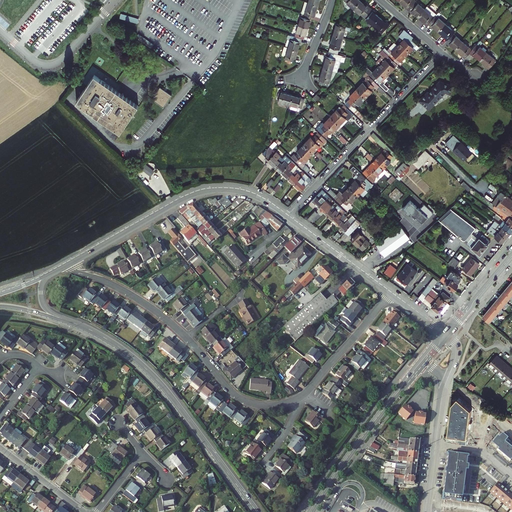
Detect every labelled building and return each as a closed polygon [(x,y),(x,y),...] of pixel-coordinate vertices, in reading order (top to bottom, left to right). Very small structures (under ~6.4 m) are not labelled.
[(359,0),(344,0),(354,8),(360,0),(359,0)] [(365,5),(360,0),(354,8),(363,16),(371,7),(366,4),(365,5)] [(414,0),(399,0),(404,5),(404,6),(408,10),(416,1),(414,0)] [(416,1),(408,10),(413,13),(413,12),(419,17),(425,9),(416,1)] [(316,13),(318,5),(308,2),(305,14),(312,16),(314,17),(315,13),(316,13)] [(425,9),(419,17),(424,21),(423,22),(427,26),(429,24),(436,15),(438,14),(428,5),(425,9)] [(371,7),(363,16),(373,25),(379,17),(374,12),(375,11),(371,7)] [(137,23),(139,18),(121,13),(119,18),(137,23)] [(311,20),(312,16),(305,14),(303,13),(299,25),(309,28),(311,20)] [(434,27),(439,31),(445,23),(436,15),(429,24),(433,28),(434,27)] [(385,21),(379,17),(373,25),(382,33),(390,24),(385,20),(385,21)] [(350,27),(340,24),(336,23),(333,35),(342,38),(345,30),(349,31),(350,27)] [(453,33),(455,31),(445,23),(439,31),(444,35),(443,36),(448,40),(453,33)] [(299,25),(296,37),(301,38),(305,40),(306,36),(309,28),(299,25)] [(402,50),(412,40),(413,39),(403,31),(400,34),(405,38),(398,45),(402,50)] [(446,42),(451,46),(451,45),(456,49),(463,42),(462,41),(453,33),(448,40),(446,42)] [(288,48),(298,50),(300,42),(301,38),(296,37),(289,35),(287,39),(291,39),(288,48)] [(339,49),(342,38),(333,35),(331,43),(330,47),(339,49)] [(417,44),(412,40),(402,50),(407,54),(417,44)] [(472,50),(463,42),(456,49),(461,53),(461,54),(465,58),(470,53),(472,50)] [(472,50),(470,53),(474,57),(475,56),(480,60),(487,52),(477,44),(472,50)] [(394,59),(402,50),(398,45),(391,52),(395,56),(392,58),(394,59)] [(294,62),(295,58),(296,58),(298,50),(288,48),(285,46),(282,55),(285,56),(285,55),(286,55),(285,59),(294,62)] [(407,54),(402,50),(394,59),(398,64),(407,54)] [(485,64),(484,65),(489,69),(497,60),(487,52),(480,60),(485,64)] [(385,59),(379,65),(383,70),(392,60),(387,55),(384,58),(385,59)] [(332,70),(336,59),(326,56),(325,59),(323,68),(332,70)] [(388,74),(397,65),(392,60),(383,70),(388,74)] [(363,69),(369,75),(369,74),(375,79),(383,70),(379,65),(372,72),(365,66),(362,69),(363,69)] [(328,86),(332,70),(323,68),(319,79),(320,79),(319,83),(328,86)] [(361,93),(373,80),(368,75),(369,75),(363,69),(361,72),(364,74),(363,75),(365,77),(366,78),(356,89),(361,93)] [(388,74),(383,70),(375,79),(390,94),(392,91),(382,81),(388,74)] [(139,105),(124,95),(95,75),(77,101),(121,131),(139,105)] [(385,91),(373,80),(361,93),(366,98),(372,91),(371,89),(374,86),(376,87),(382,94),(385,91)] [(453,86),(441,82),(429,94),(428,93),(420,100),(429,109),(446,92),(451,94),(453,86)] [(164,106),(172,95),(160,87),(152,98),(164,106)] [(349,96),(351,97),(345,103),(349,106),(361,93),(356,89),(349,96)] [(279,101),(290,104),(293,95),(282,92),(279,101)] [(354,106),(357,103),(359,105),(366,98),(361,93),(349,106),(363,120),(366,117),(354,106)] [(302,108),(305,99),(301,98),(301,97),(293,95),(290,104),(302,108)] [(335,121),(347,108),(344,105),(339,111),(337,109),(330,116),(335,121)] [(340,125),(346,118),(345,116),(348,113),(350,114),(352,112),(347,108),(335,121),(340,125)] [(350,114),(348,113),(345,116),(346,118),(340,125),(341,127),(354,114),(352,112),(350,114)] [(322,134),(335,121),(330,116),(323,123),(322,122),(317,128),(322,134)] [(331,131),(333,132),(340,125),(335,121),(322,134),(324,135),(326,132),(328,134),(331,131)] [(452,122),(449,125),(463,138),(466,136),(452,122)] [(311,136),(304,143),(309,148),(321,135),(320,134),(317,136),(316,134),(313,138),(311,136)] [(380,164),(393,150),(376,134),(373,137),(385,149),(375,159),(380,164)] [(464,161),(472,152),(454,134),(445,143),(457,155),(458,154),(460,156),(460,157),(464,161)] [(327,140),(321,135),(309,148),(314,152),(320,145),(321,146),(327,140)] [(276,152),(280,147),(274,141),(270,146),(276,152)] [(304,143),(292,156),(296,161),(309,148),(304,143)] [(276,152),(270,146),(267,148),(266,156),(275,166),(283,158),(278,154),(282,149),(280,147),(276,152)] [(307,160),(314,152),(309,148),(296,161),(308,172),(310,169),(305,164),(308,161),(307,160)] [(428,157),(429,158),(434,162),(436,160),(426,149),(413,163),(418,167),(428,157)] [(380,164),(384,168),(392,161),(393,162),(398,156),(393,150),(380,164)] [(371,161),(374,158),(368,153),(366,156),(371,161)] [(498,163),(504,167),(511,159),(505,154),(498,163)] [(286,155),(283,158),(275,166),(282,172),(292,161),(286,155)] [(428,157),(418,167),(419,168),(429,158),(428,157)] [(368,177),(380,164),(375,159),(369,166),(368,165),(362,171),(368,177)] [(288,178),(298,167),(292,161),(282,172),(288,178)] [(402,173),(409,166),(404,162),(398,168),(402,173)] [(146,164),(142,170),(151,176),(155,171),(146,164)] [(384,168),(380,164),(368,177),(373,182),(376,180),(375,178),(379,174),(381,177),(382,177),(387,171),(384,168)] [(351,169),(359,176),(349,186),(354,191),(367,178),(354,166),(351,169)] [(305,173),(298,167),(288,178),(294,184),(305,173)] [(312,180),(305,173),(294,184),(302,191),(312,180)] [(354,191),(359,195),(365,188),(366,189),(370,186),(369,185),(371,182),(367,178),(354,191)] [(464,181),(461,184),(469,191),(471,188),(464,181)] [(341,204),(354,191),(349,186),(343,193),(340,191),(337,195),(332,190),(329,193),(341,204)] [(389,196),(397,203),(404,195),(396,187),(389,196)] [(319,207),(329,196),(323,190),(312,201),(319,207)] [(359,195),(354,191),(341,204),(346,208),(348,205),(349,206),(352,203),(352,202),(359,195)] [(502,199),(496,206),(511,217),(511,198),(502,191),(498,196),(502,199)] [(325,213),(332,205),(334,204),(336,202),(329,196),(319,207),(325,213)] [(225,209),(232,204),(229,200),(222,205),(225,209)] [(242,202),(240,200),(233,205),(235,208),(242,202)] [(403,209),(409,215),(417,207),(410,201),(403,209)] [(179,211),(186,218),(197,209),(194,204),(186,208),(179,211)] [(428,217),(433,212),(425,204),(420,209),(418,208),(413,214),(416,217),(415,218),(418,220),(419,219),(422,222),(427,216),(428,217)] [(339,212),(332,205),(325,213),(332,219),(339,212)] [(511,217),(496,206),(494,209),(505,216),(503,219),(506,221),(511,225),(511,217)] [(258,208),(253,212),(262,221),(265,219),(273,228),(277,231),(283,224),(268,213),(258,207),(258,208)] [(488,244),(491,241),(482,234),(479,239),(472,233),(476,228),(451,208),(438,220),(458,237),(459,236),(461,237),(460,238),(463,241),(465,241),(468,238),(470,240),(467,242),(468,245),(480,255),(489,244),(488,244)] [(186,218),(190,223),(201,213),(197,209),(186,218)] [(340,210),(339,212),(332,219),(338,225),(346,217),(346,216),(343,214),(344,213),(341,210),(340,210)] [(317,215),(314,212),(307,220),(310,222),(317,215)] [(194,228),(205,218),(201,213),(190,223),(194,228)] [(344,232),(356,220),(349,213),(348,214),(348,215),(352,218),(350,221),(346,217),(338,225),(344,232)] [(206,247),(208,245),(205,242),(181,215),(177,219),(185,228),(180,233),(190,244),(197,238),(206,247)] [(198,232),(210,222),(211,220),(208,216),(205,218),(194,228),(198,232)] [(356,220),(344,232),(349,236),(361,223),(357,219),(356,220)] [(495,220),(491,226),(507,237),(511,232),(503,226),(500,224),(495,220)] [(503,226),(511,232),(511,230),(511,225),(506,221),(503,226)] [(198,232),(202,237),(213,227),(211,224),(211,223),(210,222),(198,232)] [(248,245),(261,236),(262,234),(263,236),(267,233),(260,223),(250,230),(248,228),(240,234),(248,245)] [(507,237),(491,226),(487,231),(503,242),(507,237)] [(206,241),(217,232),(213,227),(202,237),(206,241)] [(402,227),(382,241),(377,245),(385,256),(410,238),(402,227)] [(173,239),(170,242),(188,262),(195,256),(189,248),(185,251),(180,245),(184,242),(178,235),(177,235),(172,229),(168,233),(173,239)] [(292,232),(289,229),(283,234),(286,237),(292,232)] [(221,236),(217,232),(206,241),(210,246),(221,236)] [(352,239),(363,250),(370,243),(359,232),(352,239)] [(269,256),(272,259),(283,247),(287,244),(280,237),(264,253),(267,255),(270,252),(275,247),(277,249),(272,254),(269,256)] [(290,254),(299,244),(293,238),(287,244),(283,247),(290,254)] [(158,242),(150,247),(150,248),(155,256),(163,251),(164,253),(167,251),(162,242),(158,244),(158,242)] [(237,268),(246,260),(239,253),(235,249),(236,249),(233,245),(224,253),(237,268)] [(139,255),(144,262),(152,257),(153,259),(156,257),(155,256),(150,248),(148,250),(147,248),(139,253),(139,255)] [(293,264),(297,268),(310,255),(303,248),(295,256),(293,254),(288,259),(290,261),(291,260),(294,263),(293,264)] [(128,261),(132,268),(140,264),(141,266),(144,264),(144,262),(139,255),(136,257),(135,255),(127,260),(128,261)] [(471,275),(477,268),(476,267),(478,263),(472,258),(463,269),(471,275)] [(259,261),(258,259),(250,267),(252,269),(258,262),(259,261)] [(124,262),(116,266),(110,269),(114,276),(120,272),(121,275),(129,270),(130,272),(133,270),(132,268),(128,261),(125,263),(124,262)] [(417,271),(407,263),(397,277),(407,284),(412,278),(414,275),(414,276),(417,271)] [(391,276),(397,269),(391,264),(385,271),(391,276)] [(199,267),(196,270),(201,275),(204,272),(199,267)] [(328,278),(332,273),(327,268),(324,270),(322,267),(317,272),(325,281),(325,280),(326,280),(327,280),(328,279),(328,278)] [(460,279),(460,277),(452,270),(448,276),(450,277),(445,283),(454,289),(459,283),(458,282),(460,279)] [(294,296),(313,277),(308,272),(303,277),(297,284),(292,288),(289,291),(292,294),(294,296)] [(293,280),(297,284),(303,277),(300,274),(293,280)] [(154,293),(156,291),(158,294),(166,287),(164,285),(164,284),(158,277),(148,285),(154,293)] [(354,285),(349,280),(331,296),(336,302),(354,285)] [(511,282),(482,316),(489,322),(492,318),(493,320),(496,317),(495,315),(498,312),(499,313),(502,310),(500,309),(504,305),(505,307),(508,303),(506,302),(509,298),(511,300),(511,299),(511,282)] [(438,296),(434,293),(431,290),(432,288),(429,285),(418,297),(432,308),(433,307),(431,306),(435,301),(434,300),(438,296)] [(164,301),(165,300),(168,302),(177,295),(181,291),(179,288),(172,294),(166,287),(158,294),(164,301)] [(83,297),(90,302),(96,294),(89,289),(88,290),(85,288),(79,296),(82,298),(83,297)] [(224,304),(233,294),(227,288),(218,298),(224,304)] [(289,291),(284,296),(287,299),(292,294),(289,291)] [(443,292),(441,295),(435,301),(431,306),(433,307),(438,312),(440,311),(443,314),(451,305),(448,302),(450,298),(443,292)] [(207,293),(201,297),(204,302),(211,298),(207,293)] [(99,297),(96,294),(90,302),(93,305),(95,303),(102,308),(108,300),(101,295),(99,297)] [(295,342),(304,334),(323,316),(322,314),(334,303),(329,298),(326,301),(320,294),(282,328),(295,342)] [(179,312),(180,311),(183,313),(197,302),(198,301),(196,298),(187,306),(181,298),(173,305),(179,312)] [(113,314),(120,306),(113,301),(111,302),(108,300),(102,308),(105,311),(106,309),(113,314)] [(258,320),(246,300),(238,304),(242,310),(240,311),(246,321),(244,322),(247,326),(258,320)] [(360,310),(361,311),(365,307),(356,300),(353,303),(351,301),(346,307),(349,309),(348,310),(356,316),(360,310)] [(197,302),(183,313),(191,323),(195,328),(203,321),(199,317),(202,315),(196,308),(200,305),(197,302)] [(124,306),(123,308),(120,306),(113,314),(117,317),(118,315),(125,320),(126,319),(132,312),(124,306)] [(133,310),(132,312),(126,319),(141,330),(147,323),(142,319),(142,318),(133,310)] [(356,316),(348,310),(340,320),(349,327),(352,323),(351,322),(356,316)] [(389,315),(383,323),(391,329),(400,317),(392,311),(389,315)] [(336,328),(332,325),(328,322),(327,324),(324,328),(321,326),(313,336),(316,338),(317,337),(326,344),(335,332),(334,331),(336,328)] [(152,327),(147,323),(141,330),(151,338),(158,329),(153,326),(152,327)] [(383,339),(391,329),(383,323),(377,330),(379,332),(377,334),(383,339)] [(211,324),(201,332),(204,335),(214,327),(211,324)] [(212,344),(215,346),(222,341),(223,340),(220,337),(219,338),(214,331),(216,330),(214,327),(204,335),(203,335),(211,345),(212,344)] [(1,330),(0,331),(0,341),(8,347),(9,346),(12,349),(16,344),(20,339),(16,336),(14,340),(1,330)] [(383,339),(377,334),(374,338),(371,336),(364,346),(365,346),(363,349),(370,355),(380,343),(385,347),(387,343),(383,339)] [(24,350),(24,349),(31,354),(36,348),(38,346),(30,341),(29,342),(22,336),(20,339),(16,344),(24,350)] [(159,347),(169,354),(175,346),(169,342),(170,341),(165,338),(159,347)] [(50,353),(54,348),(46,342),(46,343),(42,340),(38,346),(36,348),(40,351),(40,350),(48,355),(50,353)] [(221,354),(223,357),(231,350),(228,347),(227,348),(222,341),(215,346),(213,348),(219,355),(221,354)] [(62,361),(63,360),(68,353),(65,350),(65,349),(58,343),(54,348),(50,353),(58,359),(59,358),(62,361)] [(179,362),(186,353),(181,350),(181,351),(175,346),(169,354),(179,362)] [(312,363),(315,361),(316,362),(322,354),(314,348),(308,355),(306,354),(304,357),(312,363)] [(77,349),(75,352),(83,358),(84,357),(85,355),(77,349)] [(357,355),(350,365),(358,371),(360,368),(363,371),(371,360),(359,351),(356,354),(357,355)] [(83,358),(75,352),(69,360),(77,366),(77,365),(78,365),(81,367),(87,359),(84,357),(83,358)] [(243,370),(242,370),(247,366),(244,363),(238,357),(234,360),(236,362),(225,370),(231,378),(234,375),(235,376),(243,370)] [(511,373),(511,368),(508,365),(505,368),(503,366),(505,363),(499,358),(497,360),(495,358),(489,364),(511,383),(511,373)] [(248,359),(244,363),(247,366),(249,369),(255,368),(248,359)] [(308,366),(300,360),(289,374),(293,377),(287,384),(294,389),(299,382),(296,379),(301,373),(303,374),(308,366)] [(16,364),(17,365),(11,373),(18,379),(24,371),(24,370),(26,367),(18,361),(16,364)] [(198,374),(196,372),(197,370),(190,364),(184,372),(191,378),(190,380),(192,382),(198,374)] [(335,375),(340,378),(338,381),(341,384),(346,387),(348,384),(344,382),(351,373),(342,366),(335,375)] [(81,377),(78,380),(86,386),(89,383),(87,382),(93,375),(85,369),(80,376),(81,377)] [(2,383),(9,389),(12,385),(13,386),(18,379),(11,373),(5,380),(4,380),(2,383)] [(198,374),(192,382),(190,385),(198,391),(198,390),(201,392),(207,384),(204,382),(206,379),(198,374)] [(325,391),(323,394),(331,400),(333,397),(332,396),(334,393),(338,396),(341,391),(338,389),(341,384),(338,381),(333,378),(324,390),(325,391)] [(268,381),(251,379),(250,389),(258,390),(258,389),(267,389),(267,393),(271,393),(272,382),(268,382),(268,381)] [(69,391),(77,397),(83,389),(84,390),(86,386),(78,380),(76,384),(75,383),(69,391)] [(2,383),(0,381),(0,399),(1,400),(3,396),(5,397),(10,389),(9,389),(2,383)] [(39,398),(45,390),(46,391),(49,388),(42,382),(39,386),(38,385),(32,392),(33,393),(39,398)] [(210,401),(216,394),(213,391),(214,389),(207,384),(201,392),(198,395),(206,400),(207,399),(210,401)] [(67,394),(66,393),(60,401),(70,409),(76,401),(74,400),(77,397),(69,391),(67,394)] [(44,407),(41,404),(39,403),(41,399),(39,398),(33,393),(31,397),(33,398),(27,406),(35,412),(39,414),(44,407)] [(219,411),(225,403),(222,401),(223,399),(216,394),(210,401),(207,405),(215,411),(216,409),(219,411)] [(110,409),(111,410),(115,406),(107,398),(98,407),(105,414),(110,409)] [(449,440),(468,443),(472,410),(459,398),(453,404),(449,440)] [(135,420),(142,414),(137,407),(138,405),(134,399),(125,405),(128,408),(126,410),(134,421),(135,420)] [(230,418),(236,410),(229,404),(228,405),(225,403),(219,411),(222,413),(223,412),(230,418)] [(17,415),(25,421),(27,418),(29,419),(35,412),(27,406),(21,413),(19,412),(17,415)] [(404,406),(397,413),(406,420),(412,412),(409,410),(410,409),(407,407),(407,408),(404,406)] [(101,419),(105,414),(98,407),(89,417),(97,424),(102,420),(101,419)] [(233,420),(234,418),(242,424),(248,416),(240,410),(239,412),(236,410),(230,418),(233,420)] [(324,420),(313,411),(305,422),(313,428),(319,421),(322,423),(324,420)] [(413,423),(424,425),(425,415),(421,414),(418,413),(418,414),(415,413),(413,423)] [(135,425),(140,433),(144,430),(149,426),(143,419),(145,418),(142,414),(135,420),(137,423),(135,425)] [(250,418),(248,416),(242,424),(244,426),(250,418)] [(13,431),(7,426),(9,424),(6,422),(0,430),(0,432),(1,434),(0,435),(6,440),(13,431)] [(149,426),(144,430),(146,433),(146,434),(151,441),(154,440),(159,435),(151,424),(149,426)] [(13,445),(20,436),(22,433),(16,428),(13,431),(6,440),(13,445)] [(272,439),(271,438),(273,435),(266,429),(254,444),(260,448),(263,444),(266,447),(272,439)] [(308,437),(300,431),(297,434),(305,441),(308,437)] [(497,436),(491,443),(498,449),(497,450),(510,461),(511,460),(511,448),(504,442),(506,441),(508,438),(502,433),(499,437),(497,436)] [(169,444),(161,434),(159,435),(154,440),(156,443),(161,451),(169,444)] [(26,440),(20,436),(13,445),(19,449),(21,447),(24,449),(30,441),(27,439),(26,440)] [(287,447),(296,454),(305,443),(296,436),(290,443),(287,447)] [(24,449),(27,451),(32,443),(31,442),(30,441),(24,449)] [(106,449),(113,454),(112,455),(121,462),(128,453),(119,446),(118,447),(112,442),(106,449)] [(259,452),(258,451),(260,448),(254,444),(252,442),(250,445),(251,446),(245,453),(253,460),(259,452)] [(34,459),(41,450),(32,443),(27,451),(29,453),(28,454),(34,459)] [(397,450),(397,451),(403,452),(417,453),(418,447),(394,444),(390,443),(390,448),(397,450)] [(59,454),(68,460),(73,454),(76,457),(81,449),(78,447),(75,451),(66,445),(59,454)] [(41,462),(45,465),(51,457),(47,454),(50,450),(44,446),(41,450),(34,459),(40,463),(41,462)] [(90,463),(81,456),(84,451),(81,449),(76,457),(78,459),(74,465),(83,472),(90,463)] [(168,458),(172,463),(173,462),(177,468),(185,461),(177,451),(168,458)] [(398,457),(417,460),(417,453),(403,452),(403,454),(398,454),(398,457)] [(467,456),(447,453),(442,499),(461,501),(467,456)] [(273,469),(281,475),(282,474),(284,476),(291,467),(288,466),(292,461),(284,455),(273,469)] [(406,465),(416,466),(417,460),(398,457),(392,457),(391,460),(402,461),(402,464),(406,465)] [(185,461),(177,468),(181,473),(180,474),(184,479),(193,472),(185,461)] [(11,486),(20,474),(14,469),(13,471),(10,468),(2,479),(11,486)] [(400,476),(414,478),(415,472),(385,468),(384,470),(388,471),(387,472),(391,473),(391,472),(400,473),(400,476)] [(138,479),(136,482),(144,487),(146,484),(144,483),(150,475),(142,469),(136,477),(138,479)] [(281,475),(273,469),(262,483),(270,489),(281,475)] [(26,479),(20,474),(11,486),(20,493),(29,482),(25,480),(26,479)] [(384,474),(383,486),(393,487),(394,479),(398,482),(414,484),(414,478),(400,476),(384,474)] [(136,482),(134,484),(132,483),(123,495),(133,503),(136,499),(134,497),(140,489),(141,490),(144,487),(136,482)] [(497,483),(490,492),(496,497),(504,489),(497,483)] [(90,502),(97,493),(85,484),(78,493),(81,495),(81,496),(90,502)] [(504,489),(496,497),(503,503),(510,494),(504,489)] [(37,507),(44,498),(38,493),(36,496),(33,493),(27,501),(30,503),(31,502),(37,507)] [(159,511),(164,511),(163,508),(174,506),(172,494),(161,496),(161,498),(156,499),(158,511),(159,511)] [(511,495),(510,494),(503,503),(510,509),(511,505),(511,495)] [(50,502),(44,498),(37,507),(44,511),(52,511),(55,508),(49,503),(50,502)]
